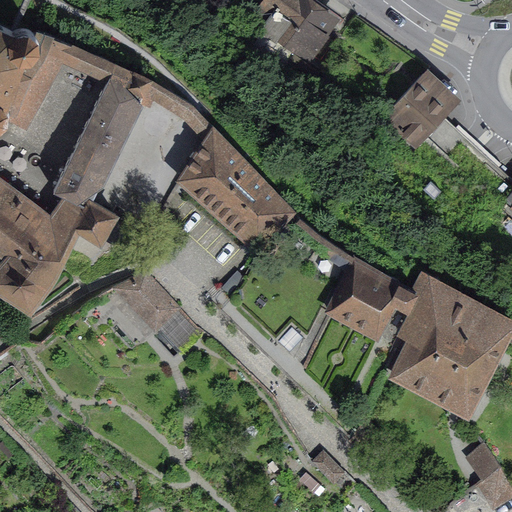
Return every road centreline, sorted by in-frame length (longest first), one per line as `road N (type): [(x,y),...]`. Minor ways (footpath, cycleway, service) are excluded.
road 1 (unknown): [(152,259),(193,209),(228,197),(249,204),(315,259),(420,367),(405,415),(358,461)]
road 2 (secondary): [(389,0),(422,37),(483,79)]
